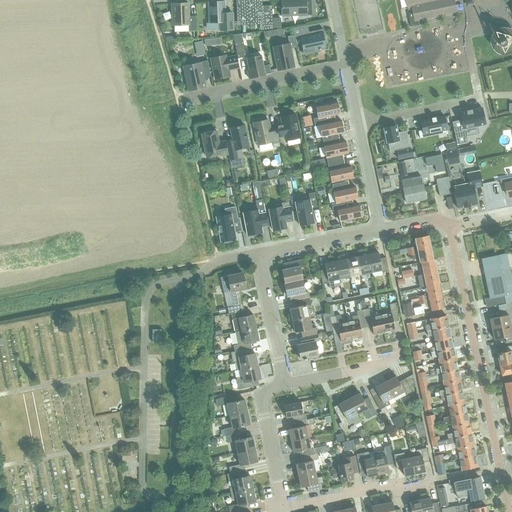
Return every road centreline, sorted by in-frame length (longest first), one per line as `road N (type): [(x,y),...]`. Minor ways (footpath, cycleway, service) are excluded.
road 1 (residential): [(449,226),(507,511)]
road 2 (track): [(217,260),(0,307)]
road 3 (residential): [(185,98),(0,137)]
road 4 (residential): [(283,503),(383,481),(403,487),(446,478)]
road 5 (residential): [(185,98),(344,63)]
road 6 (residential): [(283,503),(261,397),(284,382)]
road 7 (residential): [(284,382),(400,358),(398,344)]
road 8 (residential): [(284,382),(258,252)]
road 9 (residential): [(358,122),(480,96)]
road 10 (residential): [(258,252),(380,230)]
